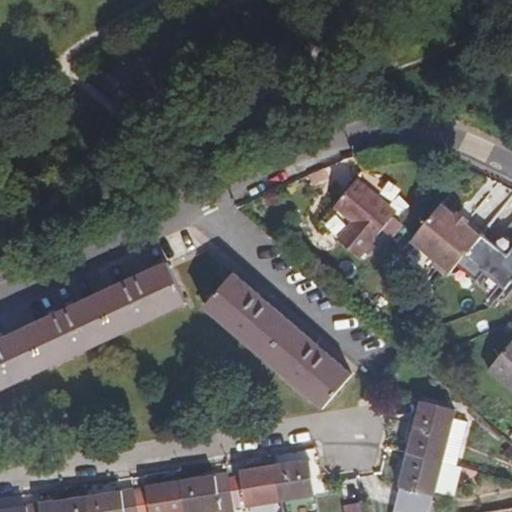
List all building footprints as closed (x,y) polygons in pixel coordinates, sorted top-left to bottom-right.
[(324,169),(309,176),(314,188),(329,181),(324,169)] [(339,235),(359,254),(383,228),(395,216),(399,211),(362,178),(340,202),(356,217),(339,235)] [(461,267),(486,238),(471,226),(462,217),(447,205),(417,238),(435,254),(432,258),(452,276),(461,267)] [(465,213),(462,217),(471,226),(475,222),(465,213)] [(395,216),(383,228),(394,238),(405,225),(395,216)] [(511,241),(507,239),(499,247),(487,237),(486,238),(461,267),(479,283),(487,274),(508,292),(511,287),(511,241)] [(167,264),(0,341),(0,389),(186,304),(167,264)] [(353,375),(235,275),(206,307),(324,408),(353,375)] [(511,345),(489,372),(511,391),(511,345)] [(456,414),(423,404),(409,454),(458,467),(470,425),(455,420),(456,414)] [(511,445),(502,455),(511,463),(511,445)] [(458,467),(409,454),(392,511),(428,511),(434,493),(449,497),(458,467)] [(310,464),(276,470),(282,503),(316,497),(310,464)] [(282,503),(276,470),(242,475),(248,508),(282,503)] [(228,477),(183,484),(186,511),(228,511),(235,511),(228,477)] [(186,511),(183,484),(148,490),(148,493),(136,495),(138,511),(186,511)] [(138,511),(136,495),(136,492),(87,500),(89,511),(138,511)] [(89,511),(87,500),(54,506),(53,504),(40,506),(41,508),(41,511),(89,511)]
